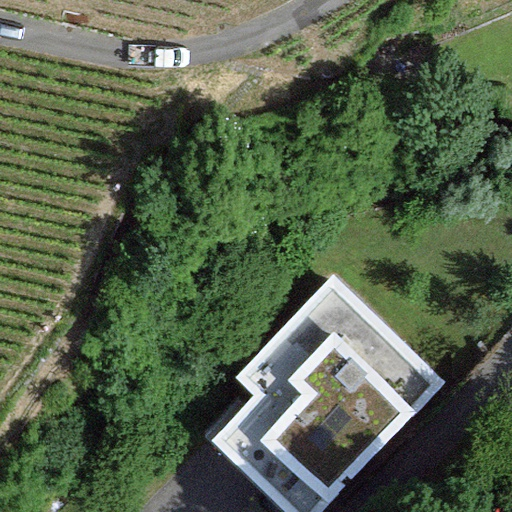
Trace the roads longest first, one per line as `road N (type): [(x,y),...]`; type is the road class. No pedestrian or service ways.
road 1 (residential): [(312,0),(248,41),(186,53),(124,57),(0,29)]
road 2 (residential): [(511,369),(377,511)]
